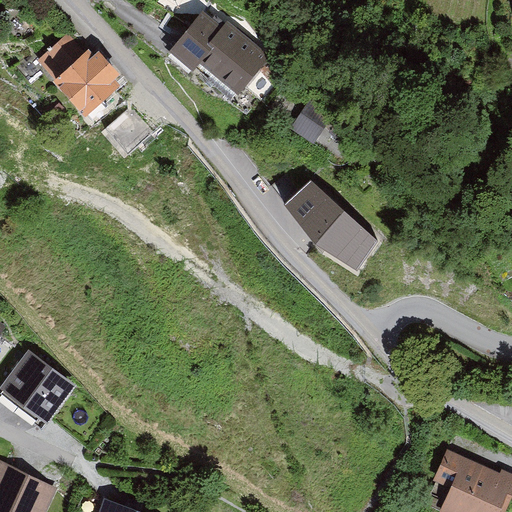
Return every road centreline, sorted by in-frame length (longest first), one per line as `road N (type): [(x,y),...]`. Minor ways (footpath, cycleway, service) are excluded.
road 1 (residential): [(367,331),(79,0)]
road 2 (residential): [(511,435),(406,371),(367,331)]
road 3 (residential): [(367,331),(397,309),(427,309),(511,347)]
